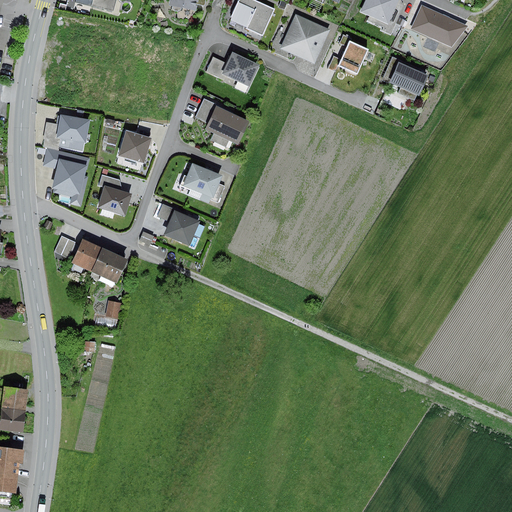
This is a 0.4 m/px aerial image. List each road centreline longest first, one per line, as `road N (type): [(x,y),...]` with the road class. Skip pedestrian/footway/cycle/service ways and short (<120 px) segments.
road 1 (track): [(129,248),(511,421)]
road 2 (residential): [(23,210),(48,209),(129,248),(219,0)]
road 3 (primary): [(23,210),(47,386),(36,511)]
road 4 (primary): [(44,0),(22,97),(23,210)]
